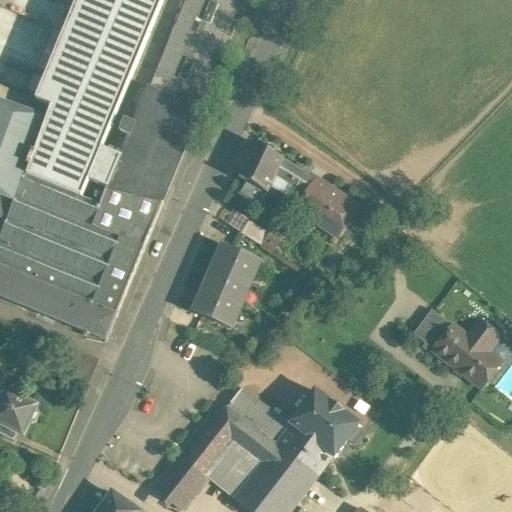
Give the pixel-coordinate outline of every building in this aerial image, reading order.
[(52,107),(36,154),(33,153),(28,166),(31,167),(29,172),(25,171),(44,119),(0,102),(0,297),(107,342),(202,112),(149,90),(134,126),(130,137),(121,158),(108,190),(107,190),(101,206),(82,198),(89,182),(102,150),(164,0),(74,0),(78,1),(36,101),(52,107)] [(186,0),(149,90),(202,112),(247,0),(186,0)] [(134,126),(126,122),(121,133),(130,137),(134,126)] [(283,161),(254,143),(239,177),(247,182),(267,195),(267,194),(268,194),(276,176),(283,161)] [(102,150),(89,182),(107,190),(108,190),(121,158),(102,150)] [(306,175),(283,161),(276,176),(297,189),(306,175)] [(297,189),(287,204),(297,211),(297,210),(316,181),(315,181),(306,175),(297,189)] [(358,208),(316,180),(315,181),(316,181),(297,210),(337,237),(358,208)] [(267,195),(247,182),(239,195),(259,207),(267,195)] [(269,234),(249,221),(241,234),(261,247),(269,234)] [(261,263),(223,247),(222,248),(223,248),(214,269),(250,285),(260,264),(261,263)] [(250,285),(214,269),(204,291),(241,307),(250,285)] [(241,307),(204,291),(195,312),(194,312),(194,313),(232,329),(232,328),(241,307)] [(432,311),(413,335),(434,351),(453,327),(432,311)] [(468,338),(453,327),(434,351),(434,352),(482,389),(501,363),(484,351),(496,335),(480,322),(468,338)] [(99,361),(80,353),(70,378),(88,386),(99,361)] [(0,388),(0,434),(8,438),(11,431),(24,437),(30,424),(32,424),(37,423),(40,415),(39,410),(37,409),(38,407),(0,388)] [(288,425),(242,390),(162,495),(181,508),(205,476),(210,480),(235,447),(262,467),(236,500),(251,511),(296,511),(335,461),(288,425)] [(362,425),(315,390),(288,425),(335,461),(362,425)] [(262,467),(235,447),(210,480),(236,500),(262,467)] [(137,511),(113,495),(100,511),(137,511)]
